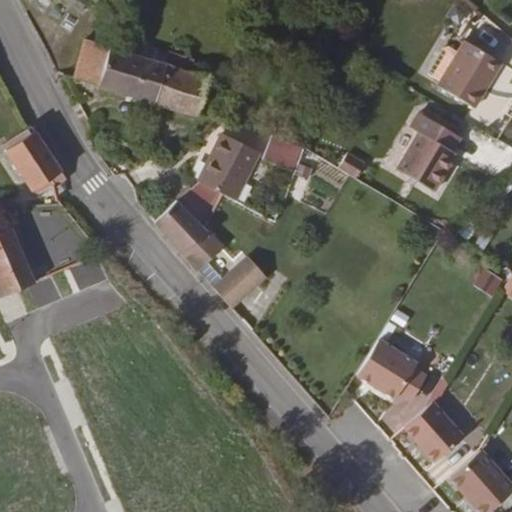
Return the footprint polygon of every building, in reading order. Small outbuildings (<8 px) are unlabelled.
[(458,37),(450,49),(431,78),(427,83),(467,107),(495,59),(458,37)] [(86,40),(71,79),(194,116),(208,79),(104,46),(86,40)] [(431,78),(450,49),(443,43),(435,45),(430,52),(419,70),(431,78)] [(382,161),(424,191),(439,170),(450,151),(445,147),(452,134),(412,110),(382,161)] [(58,188),(71,181),(34,127),(3,148),(39,196),(55,185),(58,188)] [(175,201),(151,223),(192,268),(215,248),(201,232),(218,202),(232,207),(255,159),(217,139),(194,189),(175,201)] [(295,175),(305,149),(269,139),(262,165),(295,175)] [(348,151),(339,166),(357,177),(366,162),(348,151)] [(242,291),(273,224),(258,218),(233,273),(225,270),(215,293),(228,307),(237,288),(242,291)] [(0,295),(32,284),(9,230),(0,233),(0,295)] [(492,295),(503,279),(486,268),(475,283),(492,295)] [(511,273),(502,289),(511,295),(511,273)] [(415,367),(377,342),(354,377),(393,401),(415,367)] [(432,403),(426,408),(403,428),(434,464),(463,439),(432,403)] [(490,511),(511,492),(511,482),(483,449),(451,476),(482,511),(490,511)] [(278,511),(266,485),(204,511),(278,511)]
